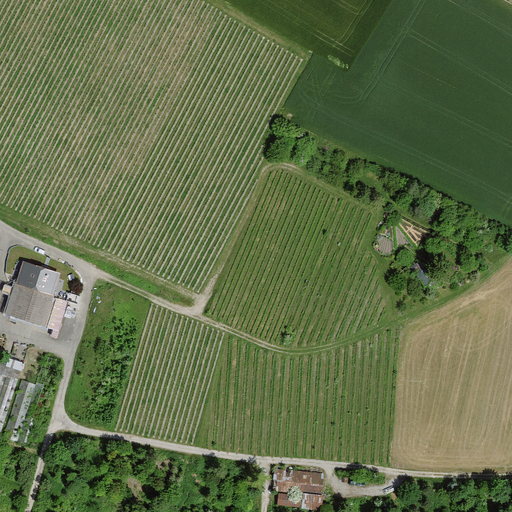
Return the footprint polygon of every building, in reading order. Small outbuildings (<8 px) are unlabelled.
[(60,272),(24,261),(18,280),(17,280),(16,285),(7,312),(59,329),(68,302),(52,297),(60,272)] [(418,262),(411,267),(425,286),(434,280),(418,262)] [(0,434),(22,367),(0,359),(0,434)] [(39,385),(23,380),(4,437),(29,445),(38,417),(29,414),(39,385)] [(304,493),(322,496),(323,474),(275,469),(273,491),(304,494),(304,493)] [(303,496),(279,493),(278,505),(302,508),(303,496)] [(304,494),(303,496),(302,508),(322,510),(324,496),(322,496),(304,493),(304,494)]
